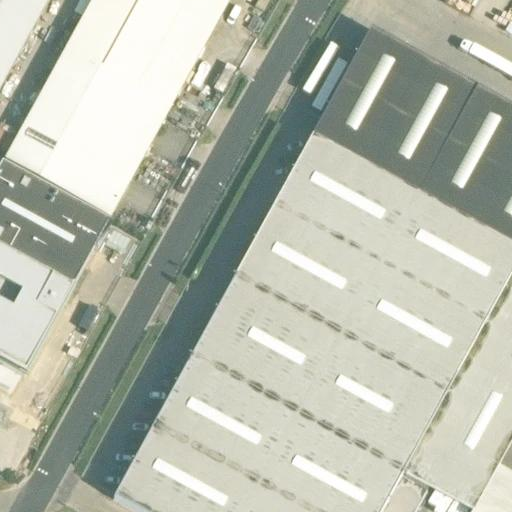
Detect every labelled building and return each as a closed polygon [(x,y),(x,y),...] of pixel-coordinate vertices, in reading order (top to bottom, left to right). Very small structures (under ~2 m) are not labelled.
[(0,0),(0,92),(50,0),(0,0)] [(94,0),(35,108),(5,163),(109,220),(111,221),(231,0),(94,0)] [(511,0),(388,0),(371,33),(511,110),(511,0)] [(401,479),(402,477),(511,277),(511,110),(371,33),(312,139),(114,502),(131,511),(416,511),(427,493),(401,479)] [(0,169),(0,253),(24,267),(70,292),(109,220),(3,163),(0,169)] [(24,267),(0,309),(0,389),(12,396),(70,292),(24,267)]
